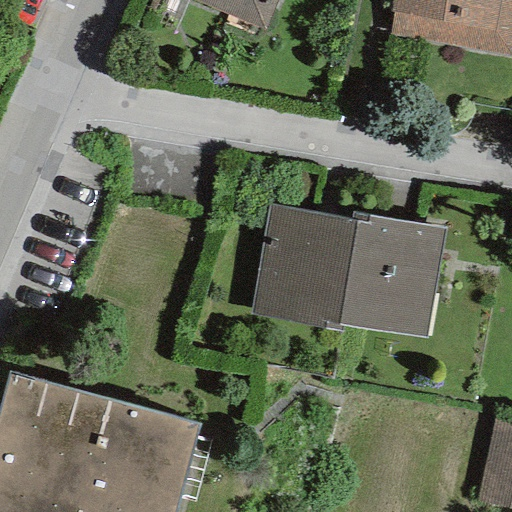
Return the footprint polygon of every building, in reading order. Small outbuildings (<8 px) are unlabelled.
[(273,0),(197,0),(264,26),(273,0)] [(511,51),(511,0),(392,0),(387,33),(511,55),(511,51)] [(349,215),(267,201),(249,312),(324,324),(325,315),(426,332),(444,223),(351,207),(349,215)] [(0,407),(0,511),(171,511),(199,417),(16,360),(0,407)] [(511,411),(495,408),(477,497),(511,503),(511,411)]
